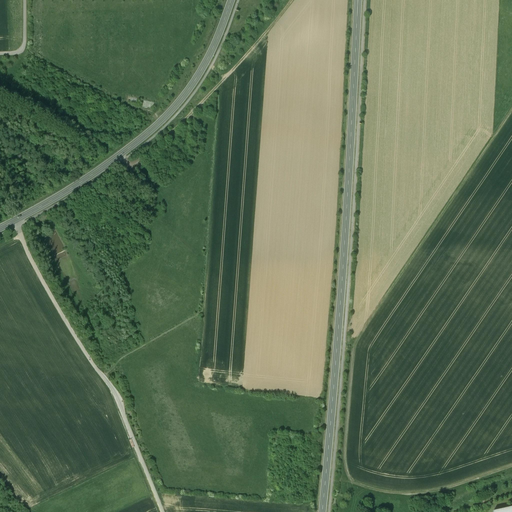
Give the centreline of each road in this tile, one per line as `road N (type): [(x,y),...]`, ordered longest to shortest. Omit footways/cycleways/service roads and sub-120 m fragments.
road 1 (secondary): [(357,0),(321,511)]
road 2 (secondary): [(0,227),(99,170),(161,121),(201,70),(230,0)]
road 3 (track): [(162,511),(116,394),(31,262),(18,218)]
road 4 (track): [(511,464),(435,491),(399,494),(349,479),(343,464),(353,346)]
road 5 (track): [(511,107),(353,346)]
road 6 (track): [(118,156),(132,163),(175,128),(290,0)]
